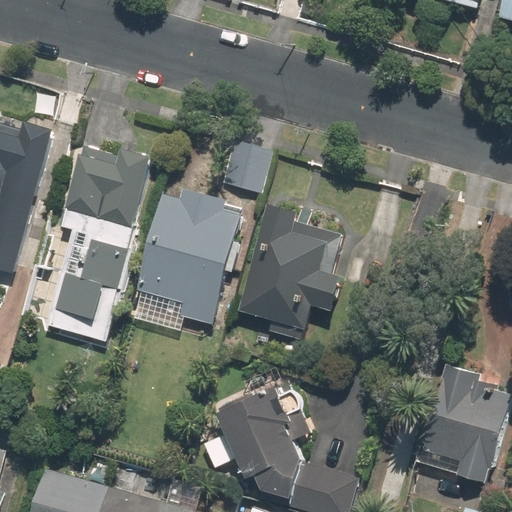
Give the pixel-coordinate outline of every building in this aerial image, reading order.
[(455,0),(486,8),(487,0),(455,0)] [(0,267),(19,274),(61,130),(30,121),(28,128),(0,119),(0,267)] [(264,196),(279,150),(243,138),(228,184),(264,196)] [(112,342),(159,157),(129,150),(127,159),(88,149),(69,226),(80,229),(55,327),(112,342)] [(218,326),(250,215),(171,192),(143,291),(189,304),(185,316),(218,326)] [(275,204),(246,310),(276,318),(273,330),(308,339),(311,328),(325,331),(331,309),(339,312),(349,275),(341,273),(351,234),(305,221),(307,212),(275,204)] [(498,472),(511,421),(511,392),(502,390),(503,386),(482,380),(484,371),(446,361),(419,463),(491,482),(494,470),(498,472)] [(288,381),(224,409),(264,499),(305,511),(360,511),(371,477),(314,459),(298,424),(306,420),(288,381)] [(204,511),(50,469),(38,511),(204,511)] [(0,511),(1,511),(10,483),(0,480),(0,511)]
